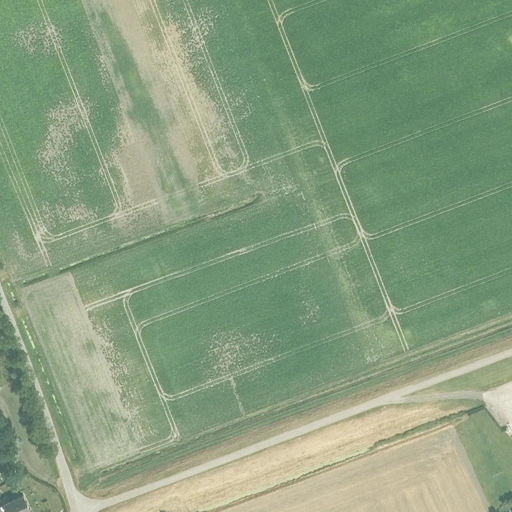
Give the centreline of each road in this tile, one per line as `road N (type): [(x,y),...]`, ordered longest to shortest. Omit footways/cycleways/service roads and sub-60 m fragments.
road 1 (unclassified): [(511,352),(76,509)]
road 2 (unclassified): [(76,509),(0,293)]
